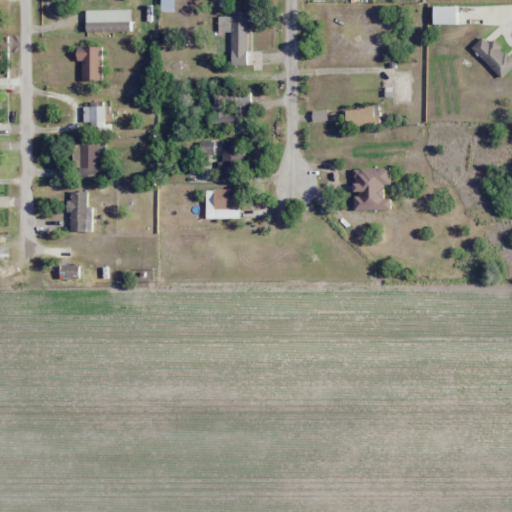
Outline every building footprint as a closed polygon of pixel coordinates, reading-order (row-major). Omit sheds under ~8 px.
[(439,9),(461,8),(461,25),(439,25),(439,9)] [(247,24),(255,25),(255,15),(217,14),(217,32),(229,32),(229,66),(246,66),(247,24)] [(511,67),(511,61),(484,34),(470,48),(501,79),(511,67)] [(397,102),(396,75),(412,74),(413,102),(397,102)] [(248,109),(248,92),(210,92),(210,125),(239,125),(239,109),(248,109)] [(83,107),(83,132),(106,132),(106,107),(83,107)] [(344,129),(376,127),(375,108),(343,110),(344,129)] [(218,141),(218,180),(239,180),(239,141),(218,141)] [(97,169),(97,144),(71,144),(71,169),(97,169)] [(198,144),(198,155),(211,154),(210,144),(198,144)] [(238,190),(204,190),(204,219),(238,219),(238,190)] [(87,232),(87,192),(69,192),(69,232),(87,232)] [(78,266),(58,266),(58,279),(78,279),(78,266)]
